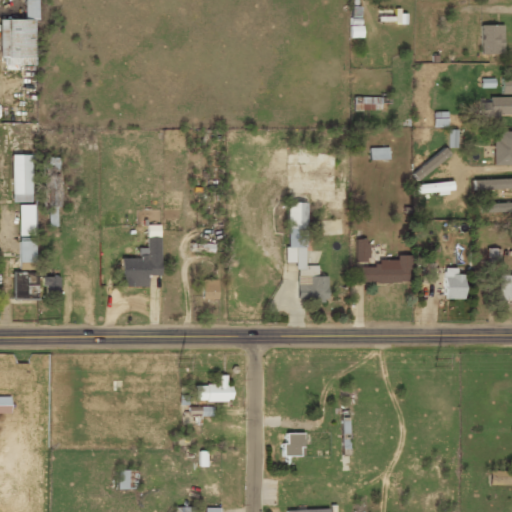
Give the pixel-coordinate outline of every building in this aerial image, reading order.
[(35,0),(22,0),(23,19),(0,19),(0,65),(35,66),(35,0)] [(404,23),(404,8),(376,8),(376,23),(404,23)] [(502,54),(502,25),(479,25),(479,54),(502,54)] [(500,94),(511,93),(511,76),(501,77),(500,94)] [(388,97),(353,96),(352,109),(388,110),(388,97)] [(511,96),(487,97),(487,103),(477,102),(477,115),(511,115),(511,96)] [(426,139),(426,131),(413,131),(413,138),(426,139)] [(445,148),(455,148),(455,131),(445,131),(445,148)] [(511,131),(491,131),(491,165),(511,165),(511,131)] [(368,160),(387,160),(387,147),(368,148),(368,160)] [(409,172),(415,179),(449,156),(444,148),(409,172)] [(30,202),(30,154),(10,155),(11,202),(30,202)] [(313,164),(330,165),(331,155),(313,154),(313,164)] [(57,158),(43,158),(45,207),(59,206),(57,158)] [(511,178),(471,179),(472,190),(511,188),(511,178)] [(413,194),(451,192),(451,182),(413,184),(413,194)] [(511,211),(511,202),(479,203),(479,212),(511,211)] [(325,277),(313,277),(314,267),(303,267),(304,204),(285,204),(284,264),(295,264),(294,303),(324,303),(325,277)] [(16,207),(16,236),(32,236),(32,207),(16,207)] [(159,275),(159,236),(146,236),(146,248),(137,248),(137,258),(119,258),(119,287),(146,286),(146,275),(159,275)] [(354,261),(367,261),(367,239),(353,239),(354,261)] [(17,241),(17,264),(33,264),(33,241),(17,241)] [(408,284),(408,261),(355,261),(355,284),(408,284)] [(433,263),(420,263),(420,282),(433,283),(433,263)] [(441,299),(461,299),(461,271),(441,271),(441,299)] [(11,300),(35,300),(35,274),(11,274),(11,300)] [(511,302),(511,275),(497,275),(496,302),(511,302)] [(57,278),(41,278),(41,301),(57,301),(57,278)] [(200,300),(214,300),(214,281),(200,281),(200,300)] [(212,385),(194,385),(194,402),(228,402),(228,376),(212,376),(212,385)] [(301,435),(280,435),(280,457),(301,457),(301,435)] [(129,470),(115,470),(116,489),(130,488),(129,470)] [(486,486),(511,486),(511,472),(486,472),(486,486)]
